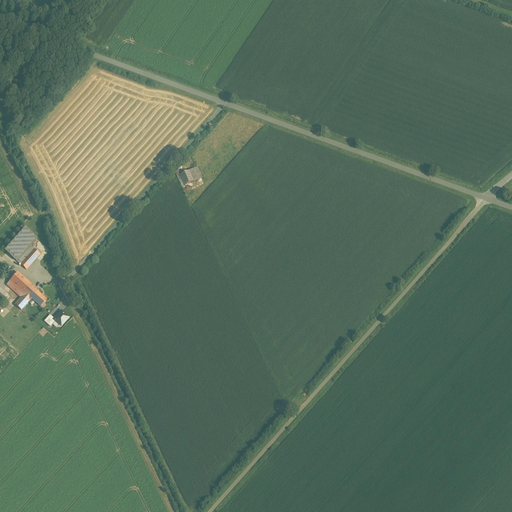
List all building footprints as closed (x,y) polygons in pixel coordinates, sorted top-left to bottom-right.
[(190,171),(180,175),(185,186),(194,181),(190,171)] [(25,229),(5,251),(17,261),(36,239),(25,229)] [(31,246),(17,261),(26,270),(40,255),(31,246)] [(39,292),(18,273),(7,285),(21,298),(15,305),(21,311),(28,302),(28,303),(31,300),(32,300),(38,293),(39,292)] [(8,297),(0,289),(0,299),(3,302),(8,297)] [(38,293),(32,300),(35,303),(41,307),(47,300),(38,293)]
